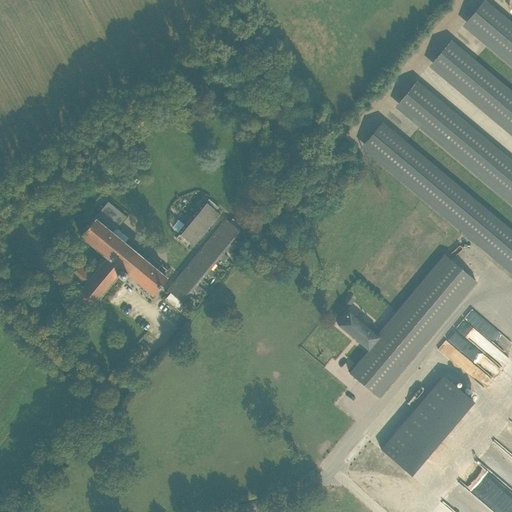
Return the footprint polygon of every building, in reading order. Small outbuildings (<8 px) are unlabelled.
[(511,23),(484,0),(483,0),(462,26),(511,67),(511,23)] [(511,92),(450,41),(428,67),(511,136),(511,92)] [(511,161),(415,82),(393,109),(511,205),(511,161)] [(142,115),(122,129),(108,138),(114,146),(147,123),(142,115)] [(511,230),(381,123),(359,149),(511,274),(511,230)] [(208,199),(205,203),(215,211),(218,207),(208,199)] [(204,201),(197,209),(212,222),(219,214),(215,211),(205,203),(204,201)] [(108,202),(94,218),(113,233),(126,217),(108,202)] [(197,209),(191,217),(206,230),(212,222),(197,209)] [(191,217),(184,225),(199,238),(206,230),(191,217)] [(113,233),(94,218),(80,236),(106,257),(91,275),(79,265),(70,276),(82,286),(79,290),(81,292),(77,297),(77,299),(87,307),(88,306),(92,302),(95,304),(118,276),(121,279),(126,274),(152,295),(166,278),(165,277),(171,270),(168,268),(163,275),(113,233)] [(225,219),(219,227),(234,240),(241,232),(240,231),(229,222),(225,219)] [(232,219),(229,222),(240,231),(242,227),(232,219)] [(177,233),(179,235),(189,243),(193,246),(199,238),(184,225),(177,233)] [(219,227),(212,235),(227,248),(234,240),(219,227)] [(179,235),(177,238),(187,246),(189,243),(179,235)] [(212,235),(206,243),(226,259),(227,257),(223,254),(227,248),(212,235)] [(206,243),(199,251),(215,263),(219,257),(224,261),(226,259),(206,243)] [(199,251),(193,259),(213,275),(215,273),(210,269),(215,263),(199,251)] [(346,373),(380,401),(477,283),(444,256),(382,331),(372,323),(368,328),(347,311),(335,325),(366,350),(346,373)] [(193,259),(186,266),(202,279),(206,273),(211,277),(213,275),(193,259)] [(186,266),(180,274),(200,291),(202,289),(197,285),(202,279),(186,266)] [(180,274),(173,282),(189,295),(193,289),(198,293),(200,291),(180,274)] [(189,295),(173,282),(166,290),(170,293),(182,303),(189,295)] [(170,293),(164,300),(180,312),(185,306),(182,303),(170,293)] [(494,360),(494,339),(499,339),(502,334),(468,312),(463,319),(468,323),(449,323),(486,346),(486,354),(494,360)] [(19,338),(26,344),(30,339),(23,333),(19,338)] [(472,402),(441,376),(379,450),(410,476),(472,402)] [(367,445),(353,468),(360,472),(375,450),(367,445)] [(454,511),(442,502),(433,511),(454,511)]
